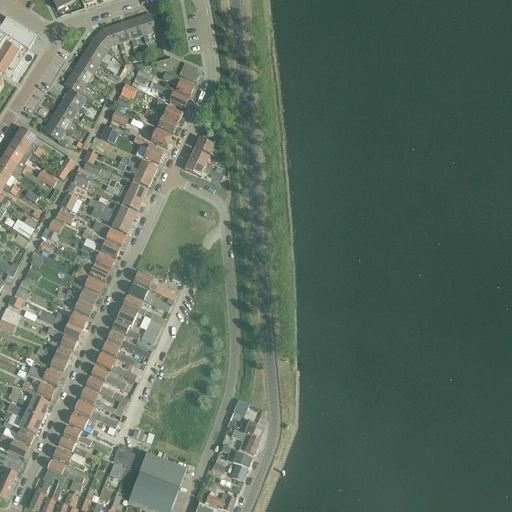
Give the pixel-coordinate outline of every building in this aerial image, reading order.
[(52,0),(58,11),(74,3),(72,0),(52,0)] [(145,37),(143,38),(146,45),(149,44),(147,37),(157,33),(151,15),(140,19),(145,37)] [(0,89),(2,86),(0,78),(0,77),(0,73),(4,75),(8,68),(15,72),(21,62),(15,58),(22,47),(29,51),(34,43),(32,42),(35,37),(32,35),(33,35),(7,19),(2,27),(0,25),(0,89)] [(133,41),(131,42),(134,49),(138,47),(136,40),(143,38),(145,37),(140,19),(127,23),(133,41)] [(120,45),(119,46),(121,53),(125,52),(123,45),(131,42),(133,41),(127,23),(114,27),(120,45)] [(106,50),(105,53),(107,54),(112,57),(113,57),(113,56),(111,49),(119,46),(120,45),(114,27),(103,31),(109,49),(106,50)] [(91,44),(105,53),(106,50),(109,49),(103,31),(102,31),(102,32),(91,44)] [(91,44),(85,54),(100,64),(99,66),(106,70),(108,67),(102,62),(107,54),(105,53),(91,44)] [(85,54),(78,64),(94,75),(93,77),(100,81),(102,77),(95,73),(99,66),(100,64),(85,54)] [(181,78),(196,85),(200,78),(197,76),(199,73),(191,70),(192,68),(172,59),(171,61),(156,65),(153,66),(153,68),(178,79),(181,78)] [(78,64),(71,75),(87,85),(86,87),(93,91),(95,88),(89,83),(93,77),(94,75),(78,64)] [(137,77),(151,84),(151,83),(152,84),(155,77),(149,74),(152,66),(143,68),(141,71),(140,70),(137,77)] [(64,86),(70,90),(87,101),(86,102),(92,106),(95,103),(82,94),(86,87),(87,85),(71,75),(64,86)] [(175,92),(190,99),(195,89),(165,75),(162,81),(178,88),(175,92)] [(151,84),(137,77),(134,83),(146,89),(146,87),(149,88),(151,84)] [(126,85),(120,96),(129,100),(129,99),(132,100),(136,90),(126,85)] [(70,90),(64,101),(80,111),(79,113),(85,117),(88,113),(82,110),(86,102),(87,101),(70,90)] [(162,90),(160,95),(172,100),(169,105),(185,112),(189,102),(162,90)] [(119,98),(117,104),(128,109),(129,107),(130,107),(131,103),(119,98)] [(64,101),(57,111),(73,121),(73,123),(79,128),(81,124),(75,120),(79,113),(80,111),(64,101)] [(165,114),(163,119),(178,125),(182,115),(171,110),(171,109),(158,103),(155,109),(165,114)] [(57,111),(50,122),(67,133),(66,134),(78,142),(80,138),(68,131),(73,123),(73,121),(57,111)] [(115,112),(111,121),(125,127),(129,118),(115,112)] [(178,125),(163,119),(150,113),(148,118),(160,123),(158,128),(173,135),(178,125)] [(67,133),(50,122),(43,133),(59,143),(58,144),(65,149),(68,146),(61,142),(66,134),(67,133)] [(143,128),(152,132),(152,131),(155,133),(151,143),(166,150),(172,139),(164,135),(165,134),(145,124),(143,128)] [(107,127),(105,139),(118,142),(121,129),(107,127)] [(22,129),(16,139),(42,156),(44,152),(32,144),(36,138),(22,129)] [(215,138),(205,133),(202,141),(200,140),(195,149),(222,162),(225,157),(213,151),(215,147),(212,146),(216,138),(215,138)] [(143,159),(159,166),(164,155),(155,151),(156,148),(136,138),(133,143),(148,150),(143,159)] [(16,139),(10,149),(29,161),(33,154),(40,159),(42,156),(16,139)] [(93,152),(98,154),(103,156),(106,150),(96,145),(93,152)] [(10,149),(4,158),(30,175),(32,171),(25,166),(29,161),(10,149)] [(195,152),(190,161),(215,173),(217,169),(210,165),(209,167),(207,166),(210,159),(195,152)] [(85,162),(87,162),(94,166),(97,160),(100,162),(103,156),(98,154),(97,156),(89,153),(85,162)] [(4,158),(0,163),(0,168),(12,176),(17,180),(21,174),(24,176),(23,178),(41,189),(45,184),(37,179),(30,175),(4,158)] [(67,159),(61,168),(69,173),(70,172),(69,172),(74,163),(67,159)] [(122,159),(120,164),(153,179),(158,170),(143,163),(140,167),(122,159)] [(215,173),(190,161),(185,171),(201,179),(204,171),(207,172),(206,174),(213,177),(212,179),(221,183),(224,177),(215,173)] [(94,166),(87,162),(83,169),(99,176),(101,170),(102,169),(94,166)] [(153,179),(120,164),(118,169),(136,177),(133,182),(149,189),(153,179)] [(0,168),(0,182),(17,194),(20,190),(13,185),(17,180),(12,176),(0,168)] [(69,173),(61,168),(56,176),(64,181),(69,173)] [(42,172),(37,179),(45,184),(53,189),(58,182),(42,172)] [(74,185),(71,183),(71,184),(76,186),(77,186),(85,190),(90,179),(79,174),(74,185)] [(0,182),(0,195),(3,190),(8,193),(15,197),(17,194),(0,182)] [(71,184),(71,183),(70,183),(66,192),(72,195),(76,186),(71,184)] [(116,184),(114,189),(143,203),(147,193),(132,186),(130,191),(119,186),(120,185),(116,184)] [(143,203),(114,189),(108,187),(106,192),(125,201),(123,205),(138,212),(143,203)] [(39,198),(29,191),(25,197),(35,204),(39,198)] [(78,201),(68,196),(62,209),(72,213),(78,201)] [(91,200),(88,206),(95,209),(132,226),(136,216),(116,207),(114,212),(106,208),(106,207),(91,200)] [(132,226),(95,209),(92,216),(113,226),(112,229),(127,236),(132,226)] [(37,210),(34,215),(41,219),(44,214),(37,210)] [(60,212),(56,219),(71,225),(74,218),(60,212)] [(38,225),(28,218),(24,224),(35,230),(38,225)] [(15,228),(17,222),(7,219),(5,225),(15,228)] [(82,228),(84,223),(77,220),(75,226),(82,228)] [(51,232),(62,237),(66,228),(55,223),(51,232)] [(92,230),(108,237),(106,241),(122,248),(126,238),(95,224),(92,230)] [(21,227),(18,233),(28,239),(32,234),(21,227)] [(61,237),(45,229),(42,236),(58,244),(61,237)] [(82,238),(84,239),(103,248),(100,253),(116,260),(121,250),(85,233),(82,238)] [(13,242),(23,249),(28,242),(18,235),(13,242)] [(43,242),(39,250),(50,255),(52,251),(54,252),(56,249),(43,242)] [(95,265),(111,272),(115,262),(84,247),(81,252),(98,260),(95,265)] [(30,265),(40,269),(44,261),(37,258),(39,256),(34,253),(31,259),(33,260),(30,265)] [(90,277),(105,284),(110,274),(77,259),(74,264),(92,272),(90,277)] [(11,268),(12,268),(6,265),(2,272),(14,278),(17,272),(11,268)] [(27,277),(38,282),(42,275),(30,270),(27,277)] [(104,286),(77,274),(74,272),(72,277),(87,284),(84,289),(100,296),(104,286)] [(134,283),(175,302),(178,297),(152,285),(154,280),(139,273),(134,283)] [(174,282),(184,284),(186,276),(175,274),(174,282)] [(19,287),(30,293),(33,286),(22,281),(19,287)] [(133,286),(129,295),(167,313),(170,308),(146,297),(148,293),(133,286)] [(16,296),(27,301),(30,293),(19,288),(16,296)] [(59,292),(59,293),(93,309),(98,299),(83,293),(81,297),(69,291),(66,295),(59,292)] [(93,309),(59,293),(57,297),(64,300),(64,301),(76,307),(74,312),(89,319),(93,309)] [(8,305),(20,311),(23,303),(12,298),(8,305)] [(138,314),(151,320),(163,326),(166,321),(153,314),(153,315),(141,309),(143,304),(128,298),(124,307),(138,314)] [(134,324),(138,314),(124,307),(113,330),(138,342),(141,336),(129,330),(131,327),(132,327),(134,324)] [(6,309),(0,321),(16,328),(21,317),(6,309)] [(28,310),(25,317),(37,322),(40,316),(28,310)] [(56,319),(56,318),(42,312),(41,314),(48,317),(45,322),(53,325),(54,324),(66,330),(64,334),(79,341),(83,331),(56,319)] [(58,314),(56,318),(56,319),(83,331),(87,322),(73,315),(71,320),(58,314)] [(163,326),(151,320),(147,331),(142,340),(154,346),(163,326)] [(16,328),(0,321),(0,322),(0,327),(13,334),(16,328)] [(55,343),(61,346),(73,352),(78,343),(49,329),(47,334),(57,339),(55,343)] [(108,341),(136,355),(149,360),(151,355),(125,343),(123,343),(125,338),(112,332),(108,341)] [(107,343),(102,352),(134,367),(136,362),(120,354),(118,354),(120,350),(107,343)] [(43,354),(44,352),(39,349),(36,355),(52,363),(50,368),(63,374),(67,365),(43,354)] [(45,350),(44,352),(43,354),(67,365),(72,356),(59,350),(56,355),(45,350)] [(110,371),(134,382),(137,376),(127,372),(126,373),(113,367),(116,361),(101,355),(97,364),(110,371)] [(91,376),(124,391),(126,386),(109,378),(107,378),(109,373),(96,367),(91,376)] [(31,370),(28,375),(42,382),(42,381),(57,388),(62,377),(41,368),(40,371),(32,368),(31,370)] [(90,379),(86,388),(127,407),(129,401),(102,389),(104,385),(90,379)] [(31,386),(24,383),(22,387),(51,401),(56,391),(41,384),(34,380),(31,386)] [(11,396),(10,396),(46,412),(50,404),(34,397),(31,403),(29,402),(29,400),(21,396),(22,395),(13,391),(12,392),(7,389),(5,393),(11,396)] [(80,400),(114,415),(116,411),(96,401),(98,396),(85,390),(80,400)] [(29,408),(27,413),(42,420),(46,412),(10,396),(8,401),(25,409),(26,407),(29,408)] [(75,412),(116,430),(118,426),(92,414),(95,409),(80,402),(75,412)] [(9,409),(7,413),(23,420),(22,423),(19,428),(35,436),(39,428),(42,420),(27,413),(11,405),(9,409)] [(233,414),(244,419),(246,413),(235,409),(233,414)] [(74,414),(69,425),(91,435),(94,431),(86,427),(89,421),(74,414)] [(228,429),(235,431),(260,442),(265,430),(257,427),(257,426),(250,423),(249,426),(242,424),(240,430),(234,428),(235,424),(230,422),(228,429)] [(16,441),(29,448),(34,438),(18,430),(18,431),(5,424),(3,429),(18,436),(16,441)] [(64,436),(89,448),(92,442),(80,437),(81,433),(68,427),(64,436)] [(260,442),(235,431),(232,438),(243,443),(239,451),(254,457),(260,442)] [(146,444),(146,443),(151,445),(155,436),(150,434),(148,438),(135,433),(132,439),(146,444)] [(28,449),(7,440),(1,437),(0,439),(0,442),(11,447),(8,453),(11,453),(24,460),(28,449)] [(59,447),(86,460),(99,466),(101,461),(76,449),(75,452),(73,451),(76,445),(63,439),(59,447)] [(102,460),(105,461),(106,460),(112,462),(112,464),(113,465),(108,477),(114,479),(119,468),(118,468),(121,461),(115,459),(119,450),(110,446),(107,455),(104,454),(102,460)] [(238,452),(224,447),(222,453),(229,456),(226,462),(237,466),(231,479),(243,484),(248,470),(249,470),(253,460),(238,454),(238,452)] [(53,460),(78,471),(84,474),(86,470),(70,463),(73,457),(58,450),(53,460)] [(0,451),(0,467),(2,468),(0,473),(0,477),(3,478),(0,484),(0,498),(3,500),(5,499),(23,462),(0,451)] [(147,455),(141,473),(140,475),(179,490),(187,471),(147,455)] [(141,473),(145,461),(139,459),(134,470),(141,473)] [(51,462),(48,471),(59,476),(66,479),(73,482),(78,484),(82,485),(84,479),(64,471),(65,468),(51,462)] [(53,478),(50,484),(52,485),(55,479),(60,481),(52,502),(46,500),(41,511),(53,511),(62,490),(66,479),(48,471),(46,475),(53,478)] [(38,511),(50,485),(50,484),(53,478),(46,475),(45,475),(43,482),(45,483),(42,490),(39,489),(37,493),(30,510),(33,511),(38,511)] [(156,511),(171,511),(179,490),(140,475),(130,502),(140,506),(150,509),(156,511)] [(73,482),(69,490),(75,493),(76,491),(78,484),(73,482)] [(90,490),(86,500),(81,511),(86,511),(90,502),(94,492),(90,490)] [(118,492),(116,497),(110,511),(116,511),(123,494),(118,492)] [(55,511),(66,511),(73,497),(69,495),(64,506),(58,504),(55,511)] [(73,497),(66,511),(78,511),(73,510),(78,498),(73,496),(73,497)] [(205,503),(218,508),(217,510),(223,511),(232,511),(237,500),(223,496),(221,502),(207,497),(205,503)]
